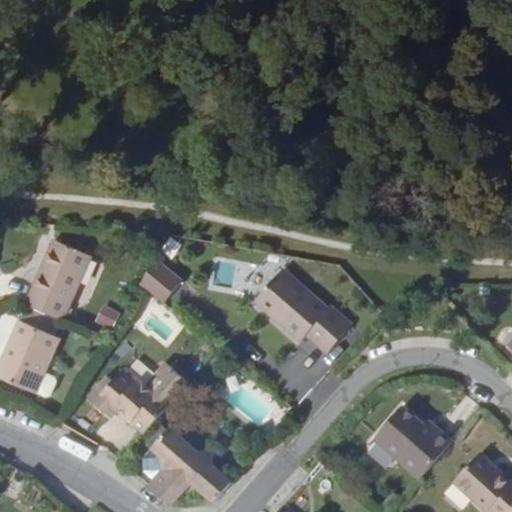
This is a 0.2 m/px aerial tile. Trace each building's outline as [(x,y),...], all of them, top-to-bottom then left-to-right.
[(55,240),(41,272),(44,273),(58,241),(55,240)] [(92,256),(58,241),(44,273),(41,272),(27,304),(64,320),(92,256)] [(163,301),(179,281),(155,262),(142,284),(163,301)] [(330,310),(285,269),(256,302),(278,322),(281,318),(287,323),(284,327),(302,342),(307,336),(329,353),(353,325),(332,307),(330,310)] [(95,320),(112,329),(121,313),(103,304),(95,320)] [(281,318),(278,322),(284,327),(287,323),(281,318)] [(61,339),(20,320),(13,336),(17,338),(12,349),(8,347),(0,366),(0,377),(36,394),(61,339)] [(17,338),(13,336),(8,347),(12,349),(17,338)] [(166,361),(156,373),(161,377),(171,366),(166,361)] [(191,383),(171,366),(161,377),(150,388),(126,368),(114,381),(109,376),(90,399),(111,418),(118,410),(146,434),(191,383)] [(426,424),(404,405),(374,440),(421,481),(453,442),(440,430),(437,434),(426,424)] [(429,420),(426,424),(437,434),(440,430),(429,420)] [(198,451),(171,427),(152,450),(143,459),(143,471),(153,480),(148,485),(172,506),(192,484),(214,504),(234,482),(214,464),(207,465),(203,470),(197,465),(198,451)] [(216,451),(198,451),(197,465),(203,470),(207,465),(214,464),(216,451)] [(511,481),(482,454),(454,482),(487,511),(509,511),(511,509),(511,481)]
